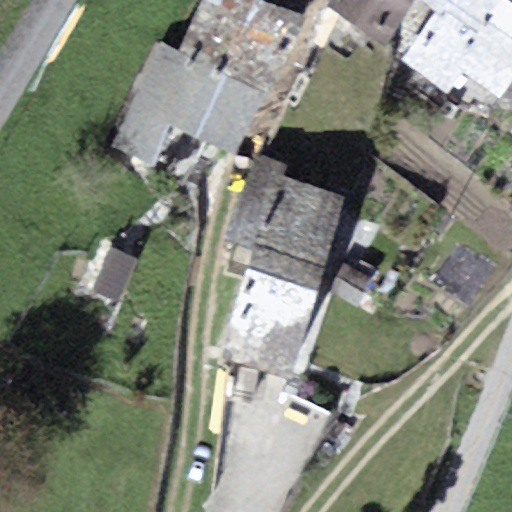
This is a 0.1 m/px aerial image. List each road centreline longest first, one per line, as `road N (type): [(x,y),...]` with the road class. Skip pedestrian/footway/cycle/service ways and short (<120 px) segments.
road 1 (track): [(511,312),(392,423),(322,511)]
road 2 (unclassified): [(446,511),(511,358)]
